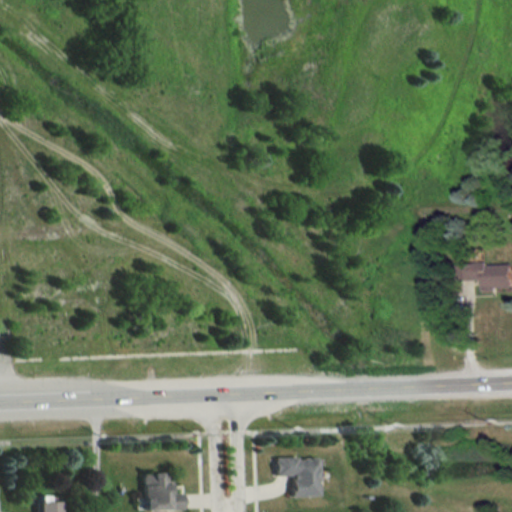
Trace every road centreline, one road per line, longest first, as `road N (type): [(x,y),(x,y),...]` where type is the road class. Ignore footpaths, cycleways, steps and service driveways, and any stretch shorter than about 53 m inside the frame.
road 1 (secondary): [(0,405),(511,382)]
road 2 (residential): [(210,394),(218,511),(232,503),(228,393)]
